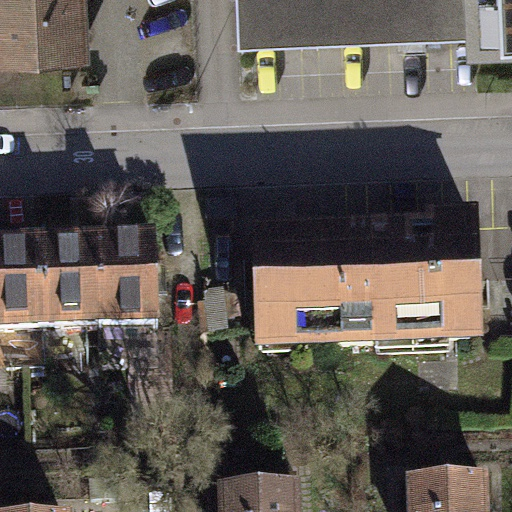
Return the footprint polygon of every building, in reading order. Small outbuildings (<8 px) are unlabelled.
[(0,0),(0,47),(65,44),(91,43),(88,0),(0,0)] [(242,0),(243,38),(471,33),(470,0),(242,0)] [(511,0),(470,0),(471,33),(511,31),(511,0)] [(256,349),(480,343),(477,228),(434,229),(434,242),(254,247),(256,333),(256,349)] [(98,244),(103,334),(160,331),(155,241),(98,244)] [(103,334),(98,244),(38,247),(42,338),(103,334)] [(0,339),(42,338),(38,247),(0,249),(0,339)] [(42,338),(0,339),(0,371),(44,369),(42,338)] [(409,511),(486,511),(486,485),(451,486),(408,488),(409,511)] [(223,511),(298,511),(298,496),(224,497),(223,511)]
